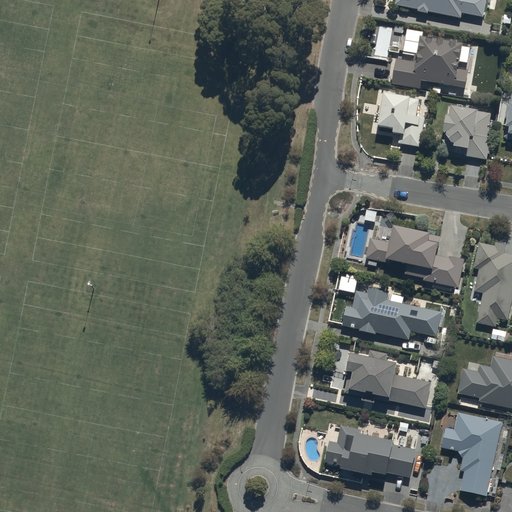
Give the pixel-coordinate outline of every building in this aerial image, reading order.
[(398,0),(397,8),(419,13),(419,15),(429,17),(429,15),(462,22),(463,17),(484,21),(488,0),(487,0),(398,0)] [(414,65),(397,62),(393,86),(421,91),(422,84),(466,92),(470,73),(468,72),(472,51),(458,48),(457,50),(452,49),(452,47),(445,46),(445,48),(439,47),(439,46),(435,45),(435,46),(429,45),(429,44),(422,42),(421,50),(422,50),(421,56),(419,55),(419,58),(415,57),(414,65)] [(420,105),(386,99),(380,133),(396,135),(395,139),(401,140),(400,147),(421,151),(426,122),(417,121),(420,105)] [(476,116),(454,112),(452,123),(449,122),(446,141),(443,143),(449,151),(451,150),(456,151),(455,154),(466,156),(465,160),(488,163),(493,139),(489,138),(493,116),(477,114),(476,116)] [(393,247),(372,242),(367,262),(407,271),(406,278),(425,282),(424,284),(460,292),(466,263),(451,260),(450,262),(439,259),(443,243),(396,233),(393,247)] [(496,250),(480,246),(475,272),(480,273),(476,295),(484,297),(478,327),(497,331),(499,322),(509,324),(511,312),(511,257),(506,256),(508,248),(497,246),(496,250)] [(354,311),(348,310),(344,329),(362,333),(362,335),(377,338),(377,337),(411,344),(413,335),(438,341),(444,316),(388,304),(390,296),(371,292),(369,297),(358,295),(354,311)] [(369,364),(353,361),(349,379),(350,379),(347,397),(365,401),(364,406),(376,408),(377,403),(393,406),(393,405),(428,413),(433,387),(399,379),(401,371),(388,368),(390,358),(372,353),(369,364)] [(480,376),(465,372),(460,397),(481,401),(480,405),(511,411),(511,363),(494,360),(492,371),(481,368),(480,376)] [(446,430),(441,450),(456,452),(463,460),(460,472),(465,473),(460,492),(486,498),(503,425),(459,414),(454,432),(446,430)] [(410,481),(417,453),(392,448),(393,445),(359,437),(360,432),(341,428),(337,445),(329,443),(324,464),(340,467),(339,472),(371,479),(372,476),(387,479),(388,476),(410,481)]
